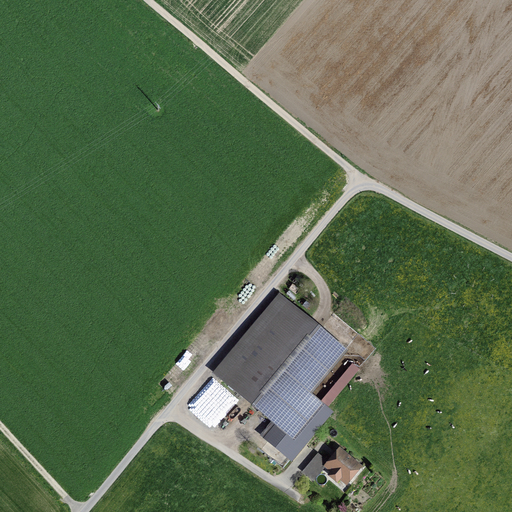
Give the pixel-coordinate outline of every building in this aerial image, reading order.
[(270,249),(252,272),(260,278),(279,255),(270,249)] [(242,283),(219,314),(227,319),(250,288),(242,283)] [(216,374),(292,437),(320,404),(308,394),(344,350),(280,297),(216,374)] [(331,401),(361,366),(353,360),(323,395),(331,401)] [(214,377),(188,406),(213,429),(234,407),(226,400),(232,394),(214,377)] [(340,478),(347,483),(360,467),(339,450),(328,463),(319,455),(304,473),(313,481),(326,466),(333,471),(329,475),(337,481),(340,478)]
